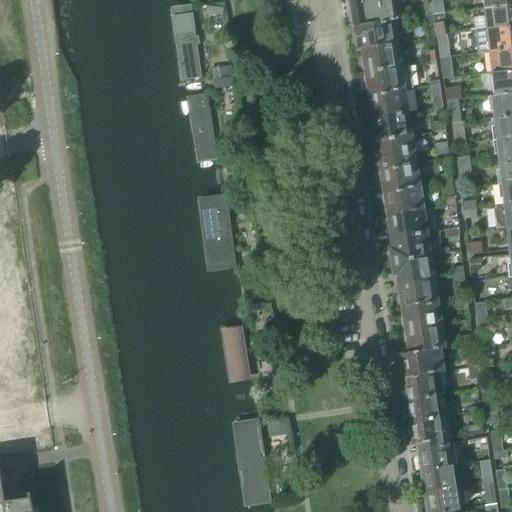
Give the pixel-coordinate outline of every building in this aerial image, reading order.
[(392,22),(388,0),(347,0),(352,28),(392,22)] [(430,5),(432,16),(442,14),(439,0),(426,0),(428,6),(430,5)] [(511,0),(481,0),(483,9),(511,6),(511,0)] [(422,7),(424,17),(432,16),(430,5),(428,6),(422,7)] [(511,6),(483,9),(485,31),(511,28),(511,6)] [(435,37),(436,37),(445,36),(442,14),(432,16),(435,37)] [(435,38),(435,37),(432,16),(424,17),(422,17),(425,40),(431,39),(435,38)] [(181,28),(187,69),(192,72),(198,71),(201,67),(194,25),(190,22),(184,23),(181,28)] [(393,22),(392,22),(352,28),(354,38),(352,41),(354,49),(356,50),(356,52),(361,51),(395,46),(397,45),(393,22)] [(511,28),(485,31),(488,53),(511,50),(511,28)] [(445,36),(436,37),(437,51),(438,55),(448,54),(447,50),(446,36),(445,36)] [(400,68),(397,45),(395,46),(361,51),(363,60),(360,63),(361,70),(364,72),(363,74),(400,68)] [(511,50),(488,53),(491,75),(511,72),(511,50)] [(433,51),(432,52),(424,53),(426,64),(434,63),(435,63),(433,51)] [(448,57),(439,59),(439,60),(441,76),(442,80),(451,79),(448,57)] [(365,75),(362,78),(364,85),(367,87),(368,97),(404,91),(412,90),(409,67),(400,68),(363,74),(365,75)] [(511,72),(491,75),(493,97),(511,95),(511,72)] [(429,87),(432,110),(441,108),(438,86),(430,87),(429,87)] [(454,89),(444,90),(445,102),(456,101),(454,89)] [(408,114),(404,91),(368,97),(369,98),(366,101),(367,108),(370,110),(372,120),(408,114)] [(491,98),(493,120),(511,117),(511,95),(493,97),(491,98)] [(193,104),(199,145),(204,148),(210,147),(213,143),(206,101),(202,98),(196,99),(193,104)] [(451,116),(451,125),(459,124),(456,102),(445,103),(447,117),(451,116)] [(411,137),(408,114),(372,120),(373,129),(371,132),(372,139),(375,141),(374,143),(375,143),(411,137)] [(511,117),(493,120),(496,142),(511,139),(511,117)] [(459,124),(451,125),(454,146),(463,145),(461,124),(459,124)] [(415,162),(411,137),(375,143),(376,144),(373,147),(374,154),(378,156),(379,167),(380,170),(415,165),(415,162)] [(511,139),(496,142),(498,164),(511,162),(511,139)] [(445,144),(434,145),(436,157),(447,155),(445,144)] [(456,159),(457,168),(469,167),(468,158),(456,159)] [(511,162),(498,164),(501,186),(511,184),(511,162)] [(417,172),(415,165),(380,170),(380,172),(377,175),(379,182),(382,184),(383,194),(419,188),(417,172)] [(469,167),(457,168),(458,177),(470,176),(469,167)] [(451,183),(449,175),(438,177),(439,185),(451,183)] [(511,184),(501,186),(503,207),(511,206),(511,184)] [(423,212),(419,188),(383,194),(384,195),(381,198),(382,205),(385,207),(387,217),(423,212)] [(454,206),(452,198),(441,200),(442,208),(454,206)] [(461,203),(462,212),(475,211),(474,202),(461,203)] [(495,230),(506,229),(511,228),(511,206),(503,207),(493,208),(495,230)] [(210,214),(216,256),(221,259),(227,258),(230,254),(223,212),(219,209),(213,210),(210,214)] [(475,211),(462,212),(463,221),(475,220),(475,211)] [(426,234),(423,212),(387,217),(387,218),(385,221),(386,228),(389,230),(391,240),(426,234)] [(444,223),(445,230),(456,229),(455,221),(444,223)] [(457,230),(445,232),(446,239),(458,238),(457,230)] [(430,257),(426,234),(391,240),(392,249),(389,252),(391,259),(394,261),(392,263),(393,263),(430,257)] [(478,244),(467,245),(468,252),(471,255),(480,254),(478,244)] [(433,281),(430,257),(393,263),(394,264),(392,267),(393,274),(396,276),(398,286),(433,281)] [(481,259),(469,261),(470,269),(482,268),(481,259)] [(450,269),(451,277),(462,275),(461,267),(450,269)] [(462,275),(451,277),(452,284),(463,283),(462,275)] [(437,302),(433,281),(398,286),(399,295),(397,297),(398,305),(401,307),(401,308),(437,302)] [(466,306),(465,298),(454,300),(455,308),(466,306)] [(511,310),(511,299),(503,301),(504,311),(511,310)] [(441,326),(437,302),(401,308),(403,318),(400,320),(402,328),(405,330),(403,332),(441,326)] [(484,303),(474,305),(475,313),(477,326),(487,325),(484,303)] [(226,322),(232,363),(237,367),(243,366),(246,361),(240,320),(235,316),(229,317),(226,322)] [(444,349),(441,326),(403,332),(405,333),(403,336),(404,343),(407,345),(409,354),(438,350),(444,349)] [(471,344),(470,336),(458,338),(459,346),(471,344)] [(479,341),(480,349),(489,347),(488,340),(479,341)] [(492,347),(489,347),(480,349),(481,357),(493,355),(492,347)] [(441,373),(438,350),(409,354),(402,355),(402,356),(396,360),(398,368),(400,370),(401,379),(441,373)] [(466,359),(467,369),(478,367),(477,358),(473,358),(466,359)] [(478,367),(467,369),(466,369),(468,380),(479,379),(478,367)] [(444,388),(441,373),(401,379),(402,382),(400,384),(401,391),(403,392),(405,402),(437,397),(436,389),(444,388)] [(485,393),(494,392),(493,384),(484,385),(485,393)] [(284,397),(283,390),(274,391),(275,398),(284,397)] [(481,393),(484,414),(496,413),(497,413),(494,392),(485,393),(481,393)] [(441,419),(437,397),(405,402),(406,411),(405,413),(406,420),(408,422),(408,424),(441,419)] [(496,413),(484,414),(484,421),(485,426),(497,424),(496,413)] [(271,436),(292,432),(289,417),(268,422),(271,436)] [(412,446),(417,445),(419,445),(427,443),(428,448),(445,445),(441,419),(408,424),(410,433),(408,435),(409,442),(411,443),(412,446)] [(482,435),(480,425),(462,428),(464,438),(482,435)] [(243,435),(250,477),(254,480),(260,479),(263,474),(257,433),(252,430),(247,431),(243,435)] [(488,434),(491,453),(500,451),(497,432),(488,434)] [(452,444),(445,445),(428,448),(427,443),(419,445),(417,445),(420,459),(418,462),(419,468),(421,470),(455,464),(455,462),(452,444)] [(500,451),(491,453),(492,461),(505,459),(504,451),(500,451)] [(479,462),(482,483),(491,481),(488,461),(479,462)] [(459,486),(455,464),(421,470),(422,474),(420,476),(421,482),(424,484),(425,492),(459,486)] [(7,470),(0,471),(0,511),(32,511),(31,499),(12,501),(11,495),(10,492),(7,470)] [(497,491),(499,491),(507,490),(504,471),(494,472),(497,491)] [(491,481),(482,483),(485,506),(495,505),(491,481)] [(439,511),(462,508),(459,486),(425,492),(427,503),(425,505),(426,511),(439,511)] [(507,490),(499,491),(501,509),(510,508),(508,489),(507,490)]
